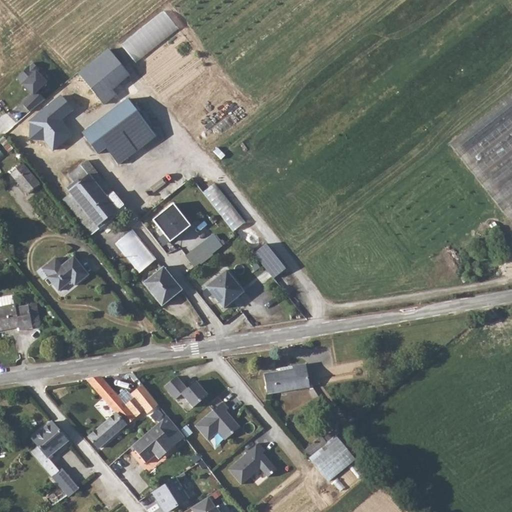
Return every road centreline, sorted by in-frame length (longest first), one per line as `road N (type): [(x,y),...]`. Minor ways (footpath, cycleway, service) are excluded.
road 1 (residential): [(220,343),(500,298)]
road 2 (residential): [(27,374),(220,343)]
road 3 (residential): [(27,374),(136,511)]
road 4 (residential): [(220,343),(140,228)]
road 5 (residential): [(220,343),(233,382),(289,449)]
